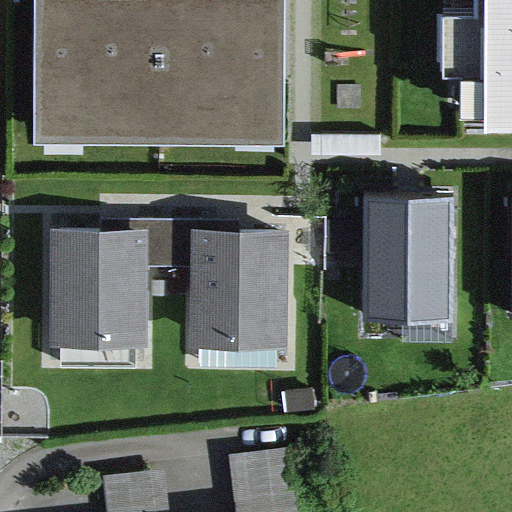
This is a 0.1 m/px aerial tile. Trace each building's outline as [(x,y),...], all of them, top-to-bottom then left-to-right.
[(282,0),(34,0),(31,127),(279,133),(282,0)] [(511,0),(481,0),(483,122),(511,121),(511,0)] [(454,185),(366,185),(365,307),(454,307),(454,185)] [(150,228),(56,228),(56,336),(150,336),(150,228)] [(293,232),(199,233),(200,335),(293,335),(293,232)] [(229,448),(236,511),(298,511),(291,441),(229,448)] [(115,473),(118,511),(147,511),(178,509),(174,467),(115,473)]
